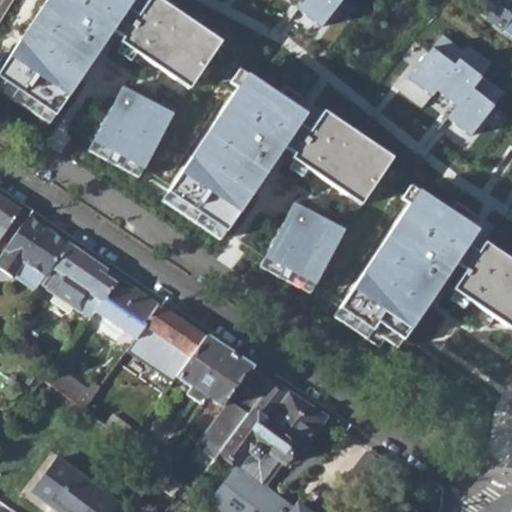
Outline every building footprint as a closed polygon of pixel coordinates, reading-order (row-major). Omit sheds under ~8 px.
[(0,93),(46,124),(128,0),(42,0),(0,63),(0,93)] [(149,0),(121,43),(191,88),(223,40),(160,0),(149,0)] [(306,0),(298,12),(322,31),(345,0),(306,0)] [(480,0),(475,9),(487,18),(498,0),(480,0)] [(511,0),(498,0),(487,18),(511,36),(511,0)] [(463,51),(442,35),(403,88),(427,106),(436,93),(456,108),(447,121),(472,139),(505,94),(482,77),(492,64),(467,46),(463,51)] [(223,231),(303,114),(245,74),(164,191),(223,231)] [(142,167),(173,112),(123,84),(93,140),(142,167)] [(360,205),(391,158),(324,112),(292,159),(360,205)] [(511,158),(500,177),(511,184),(511,158)] [(477,231),(418,191),(339,307),(399,347),(402,341),(477,231)] [(0,236),(20,209),(0,195),(0,236)] [(310,295),(344,231),(293,204),(259,268),(310,295)] [(23,258),(45,274),(68,242),(27,214),(0,250),(0,266),(10,274),(14,268),(16,266),(23,258)] [(37,284),(86,319),(94,310),(119,276),(68,242),(45,274),(37,284)] [(511,261),(486,244),(454,291),(511,329),(511,261)] [(37,284),(45,274),(23,258),(16,266),(14,268),(37,284)] [(119,276),(94,310),(86,319),(99,327),(115,338),(122,330),(134,339),(160,304),(119,276)] [(125,352),(170,385),(176,377),(207,334),(160,304),(134,339),(125,352)] [(194,446),(212,458),(217,451),(227,438),(271,379),(207,334),(176,377),(189,387),(183,394),(198,405),(204,397),(218,408),(224,399),(227,401),(194,446)] [(43,378),(83,409),(93,394),(53,364),(43,378)] [(271,379),(227,438),(261,462),(267,453),(277,460),(282,464),(296,446),(301,449),(326,415),(271,379)] [(127,442),(139,451),(145,441),(133,433),(127,442)] [(261,462),(227,438),(217,451),(236,465),(208,502),(221,511),(315,511),(303,502),(300,506),(297,504),(293,508),(260,483),(277,460),(267,453),(261,462)] [(169,460),(145,441),(139,451),(161,468),(163,469),(169,460)] [(33,492),(59,511),(110,511),(117,503),(58,458),(33,492)]
